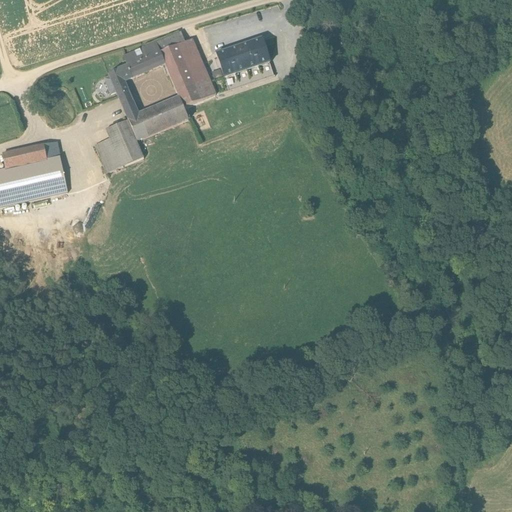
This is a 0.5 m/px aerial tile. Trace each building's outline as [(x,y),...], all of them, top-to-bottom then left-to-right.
[(182,45),(185,44),(180,33),(156,44),(160,54),(182,45)] [(261,41),(216,56),(228,91),(274,76),(261,41)] [(139,116),(126,122),(123,123),(105,131),(109,141),(94,147),(106,175),(144,159),(137,144),(188,122),(183,110),(216,96),(195,48),(187,43),(185,44),(182,45),(160,54),(156,44),(123,58),(127,67),(133,80),(164,67),(177,99),(139,116)] [(126,122),(139,116),(125,84),(133,80),(127,67),(123,68),(117,71),(117,72),(107,77),(107,78),(103,80),(110,96),(114,94),(119,107),(126,122)] [(219,70),(211,74),(213,81),(222,78),(219,70)] [(0,171),(0,209),(17,206),(67,195),(59,159),(60,159),(58,144),(1,155),(5,170),(0,171)]
